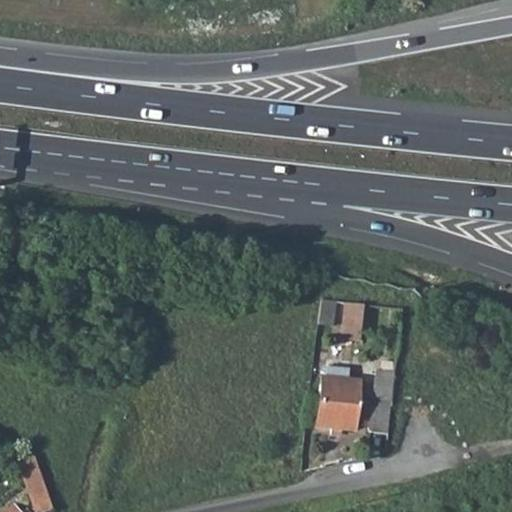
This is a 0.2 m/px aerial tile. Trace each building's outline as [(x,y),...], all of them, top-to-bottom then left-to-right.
[(318,303),(318,311),(332,315),(332,304),(318,303)] [(342,305),(341,317),(354,321),(355,306),(342,305)] [(331,324),(332,315),(318,311),(316,322),(331,324)] [(341,317),(339,337),(351,338),(354,321),(341,317)] [(347,382),(349,366),(326,363),(325,379),(320,378),(316,426),(353,430),(358,383),(347,382)] [(370,431),(387,433),(394,370),(377,368),(370,431)]
